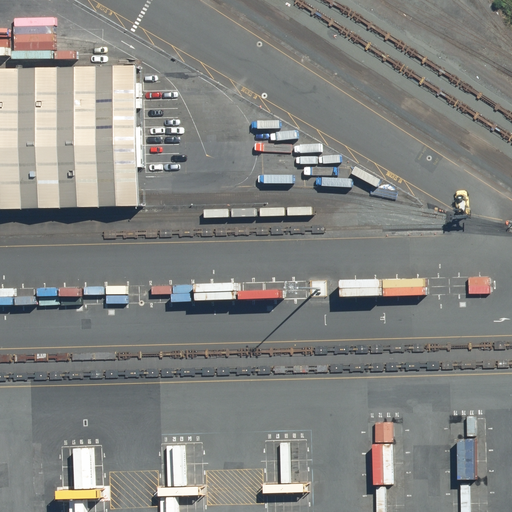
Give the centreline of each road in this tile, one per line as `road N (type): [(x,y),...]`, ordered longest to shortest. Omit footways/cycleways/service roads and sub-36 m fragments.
road 1 (unknown): [(0,408),(511,389)]
road 2 (unknown): [(0,256),(511,248)]
road 3 (unknown): [(50,0),(177,70),(219,114),(226,138),(212,179),(163,190)]
